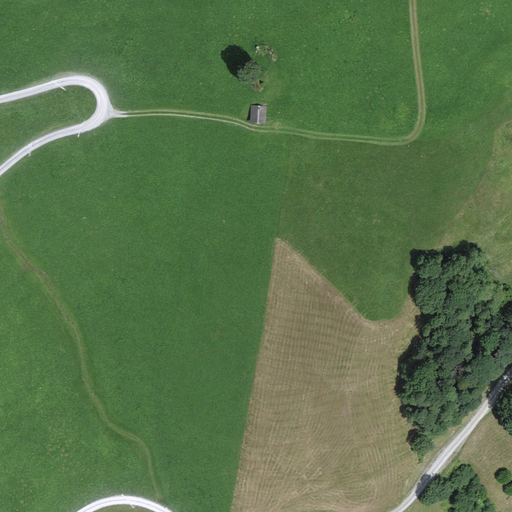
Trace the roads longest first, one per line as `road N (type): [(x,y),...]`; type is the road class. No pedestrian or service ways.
road 1 (track): [(0,172),(39,142),(91,125),(104,101),(88,81),(0,101)]
road 2 (track): [(392,511),(511,372)]
road 3 (track): [(271,126),(180,111),(103,113)]
